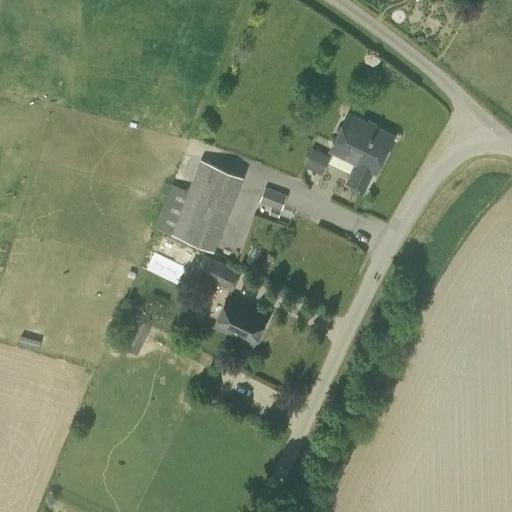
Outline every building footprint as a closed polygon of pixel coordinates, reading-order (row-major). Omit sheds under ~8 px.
[(348,115),(331,150),(355,162),(345,183),(363,192),(374,172),(375,172),(392,137),(348,115)] [(303,166),(320,174),(328,156),(312,148),(303,166)] [(242,176),(200,160),(171,234),(214,250),(242,176)] [(286,196),(264,188),(260,202),(281,210),(286,196)] [(203,255),(194,274),(231,291),(240,272),(203,255)] [(214,325),(253,344),(266,317),(227,298),(214,325)] [(151,326),(135,318),(121,347),(137,354),(151,326)]
